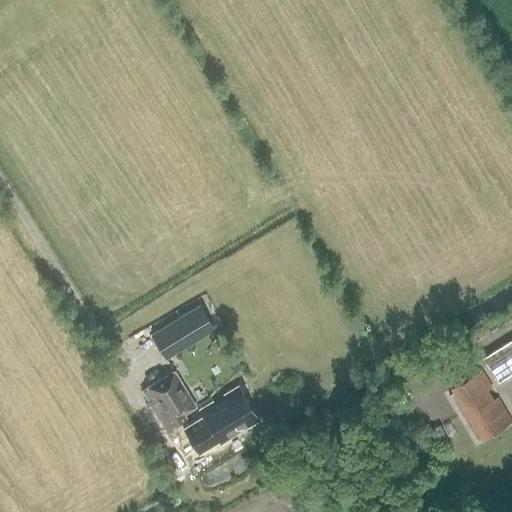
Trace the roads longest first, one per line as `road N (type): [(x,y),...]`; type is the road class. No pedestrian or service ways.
road 1 (track): [(211,502),(511,328)]
road 2 (track): [(0,183),(104,350)]
